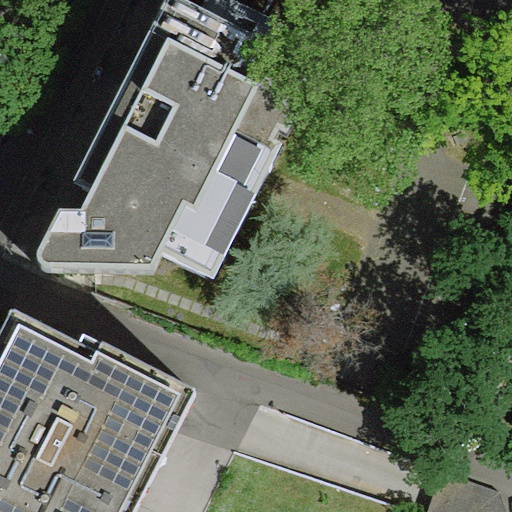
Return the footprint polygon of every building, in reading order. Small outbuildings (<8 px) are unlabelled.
[(294,0),(313,9),(318,0),(294,0)] [(152,43),(241,73),(256,43),(173,1),(152,43)] [(241,73),(152,43),(76,187),(95,195),(85,218),(62,216),(41,259),(41,268),(49,275),(155,276),(165,259),(215,284),(284,151),(276,146),(281,136),(289,140),(297,126),(296,117),(271,85),(264,85),(259,92),(237,80),(241,73)] [(0,511),(139,511),(197,398),(86,340),(81,350),(17,318),(0,350),(0,511)] [(505,511),(500,493),(443,473),(430,511),(505,511)]
